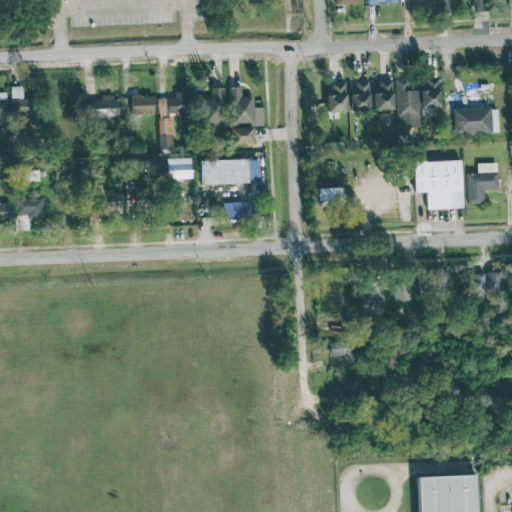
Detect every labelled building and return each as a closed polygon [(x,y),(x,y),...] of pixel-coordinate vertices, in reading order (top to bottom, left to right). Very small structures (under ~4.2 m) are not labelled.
[(471,0),(472,11),(487,11),(487,0),(471,0)] [(421,116),(434,116),(434,107),(439,107),(439,78),(420,78),(421,116)] [(417,84),(408,84),(408,79),(395,79),(396,129),(418,129),(417,84)] [(372,93),(373,110),(392,110),(391,80),(378,80),(378,93),(372,93)] [(368,110),(369,81),(354,81),(353,93),(349,93),(349,110),(368,110)] [(325,94),(326,112),(346,111),(344,82),(330,83),(330,94),(325,94)] [(209,88),(210,98),(201,99),(202,126),(224,126),(223,87),(209,88)] [(262,107),(253,107),(253,96),(240,96),(240,87),(229,87),(230,124),(262,123),(262,107)] [(157,99),(157,115),(188,114),(188,92),(173,92),(173,98),(157,99)] [(153,114),(153,95),(130,96),(130,114),(153,114)] [(118,97),(85,98),(86,117),(119,116),(118,97)] [(39,99),(11,99),(11,117),(20,117),(20,125),(38,125),(39,99)] [(497,133),(496,107),(452,109),(453,135),(497,133)] [(171,118),(157,118),(158,149),(171,149),(171,118)] [(252,143),(251,128),(229,128),(230,144),(252,143)] [(167,178),(191,177),(190,158),(166,158),(167,178)] [(199,185),(258,183),(258,158),(199,160),(199,185)] [(426,209),(461,208),(460,160),(412,161),(413,192),(425,192),(426,209)] [(464,173),(465,204),(483,203),(483,189),(497,189),(496,162),(476,163),(476,173),(464,173)] [(341,200),(341,187),(317,188),(317,201),(341,200)] [(148,188),(135,188),(134,211),(147,212),(148,188)] [(122,191),(100,191),(100,214),(122,214),(122,191)] [(15,199),(16,231),(28,230),(27,218),(43,218),(42,198),(15,199)] [(253,216),(253,201),(221,202),(222,217),(253,216)] [(0,219),(11,220),(10,203),(0,203),(0,219)] [(502,290),(502,272),(486,272),(487,291),(502,290)] [(444,291),(458,291),(458,273),(444,273),(444,291)] [(484,273),(468,273),(469,301),(485,300),(484,273)] [(430,280),(418,280),(418,292),(430,292),(430,280)] [(410,300),(408,283),(391,285),(393,303),(410,300)] [(381,289),(361,289),(361,312),(381,312),(381,289)] [(329,355),(348,356),(349,342),(329,341),(329,355)] [(336,394),(360,394),(360,378),(336,378),(336,394)] [(416,476),(417,511),(476,511),(475,474),(416,476)]
